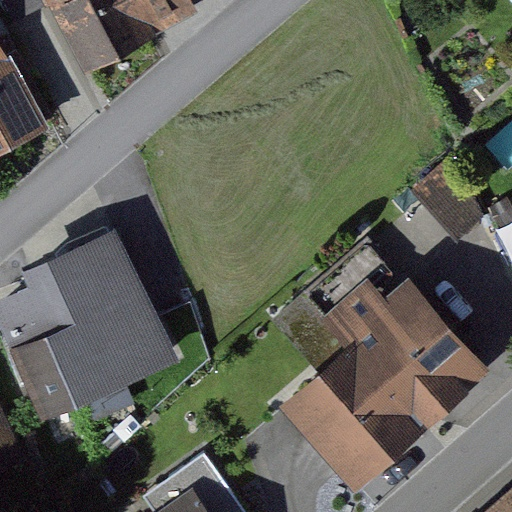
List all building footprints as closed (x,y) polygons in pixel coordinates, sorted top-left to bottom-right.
[(9,0),(18,14),(31,7),(44,0),(9,0)] [(45,0),(83,67),(161,25),(196,5),(192,0),(45,0)] [(0,161),(62,130),(0,6),(0,161)] [(123,381),(176,358),(130,266),(112,229),(20,268),(23,274),(27,280),(0,292),(0,318),(40,411),(73,397),(92,439),(137,408),(123,381)] [(290,410),(365,492),(503,366),(427,284),(411,299),(367,252),(284,328),(328,375),(290,410)] [(0,473),(26,463),(0,400),(0,473)] [(511,511),(511,501),(499,511),(511,511)]
